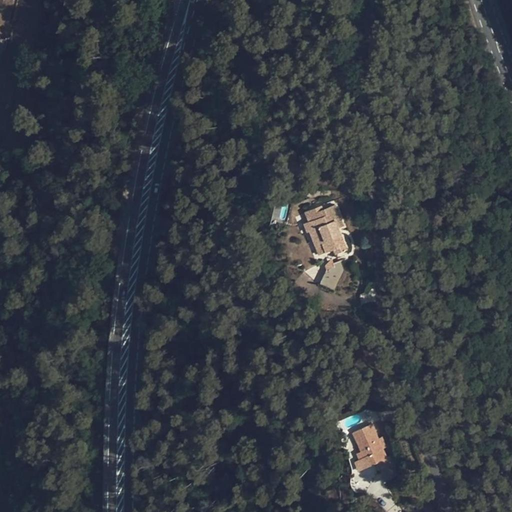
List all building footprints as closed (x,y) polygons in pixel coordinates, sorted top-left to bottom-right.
[(0,0),(0,36),(5,37),(14,0),(0,0)] [(323,208),(335,203),(334,199),(321,204),(323,208)] [(344,225),(335,203),(323,208),(321,204),(305,210),(309,220),(305,222),(308,231),(310,230),(316,244),(323,241),(326,251),(334,248),(336,253),(347,249),(342,234),(337,236),(334,228),(339,227),(344,225)] [(326,251),(323,241),(316,244),(320,254),(326,251)] [(325,265),(327,269),(334,266),(333,263),(332,258),(325,265)] [(327,269),(320,283),(335,290),(348,263),(341,260),(333,263),(334,266),(327,269)] [(384,421),(400,419),(400,409),(383,410),(384,421)] [(379,438),(372,423),(353,431),(361,450),(364,456),(368,466),(376,462),(379,469),(394,463),(390,455),(387,457),(383,448),(379,438)] [(379,438),(383,448),(387,447),(382,436),(379,438)] [(359,470),(368,466),(364,456),(360,458),(355,460),(359,470)]
